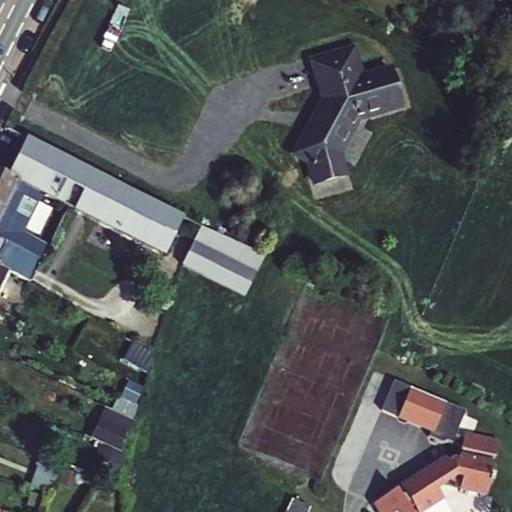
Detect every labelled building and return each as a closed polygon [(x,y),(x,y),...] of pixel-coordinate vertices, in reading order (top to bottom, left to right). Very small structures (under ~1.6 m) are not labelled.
[(354,46),(314,56),(325,92),(312,116),(317,119),(311,131),(307,130),(306,132),(297,150),(299,158),(309,162),(315,183),(344,175),(344,174),(338,153),(357,117),(399,105),(390,68),(363,75),(354,46)] [(162,255),(183,265),(244,296),(264,256),(233,240),(176,212),(27,138),(12,168),(0,162),(0,173),(42,195),(162,255)] [(0,266),(21,279),(44,292),(46,293),(51,282),(34,273),(46,247),(23,233),(42,195),(0,173),(0,266)] [(183,265),(162,255),(152,276),(172,286),(183,265)] [(21,279),(0,266),(0,312),(3,315),(10,301),(21,279)] [(21,279),(10,301),(33,313),(44,292),(21,279)] [(97,363),(116,374),(122,361),(148,375),(151,351),(115,331),(109,343),(97,363)] [(97,363),(109,343),(98,338),(87,358),(97,363)] [(483,492),(485,481),(488,482),(490,473),(487,473),(490,461),(487,460),(488,455),(491,456),(495,438),(460,430),(453,428),(462,407),(405,383),(393,413),(426,427),(424,432),(438,438),(443,436),(448,438),(448,437),(458,441),(456,448),(458,449),(457,454),(455,453),(454,456),(448,454),(442,458),(441,456),(419,470),(421,471),(418,473),(417,471),(395,485),(397,487),(392,490),(391,488),(368,502),(375,511),(409,511),(412,510),(413,511),(414,511),(438,497),(432,487),(439,483),(445,479),(456,482),(455,486),(483,492)] [(100,404),(103,405),(129,418),(134,406),(106,392),(100,404)] [(129,418),(103,405),(97,418),(128,433),(134,420),(129,418)] [(85,422),(80,434),(113,449),(121,453),(125,440),(85,422)] [(121,453),(113,449),(105,465),(117,470),(124,453),(121,453)] [(50,494),(59,466),(41,458),(30,487),(50,494)]
